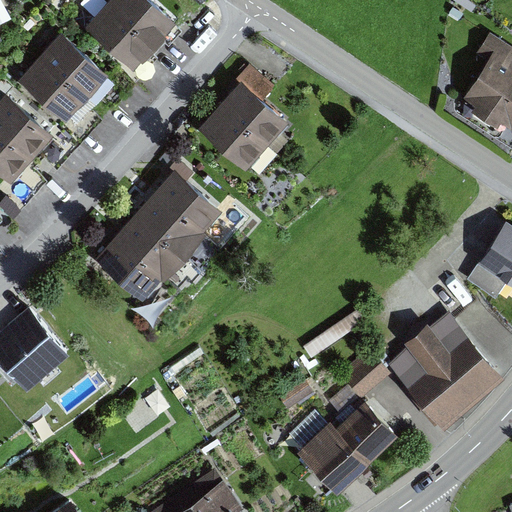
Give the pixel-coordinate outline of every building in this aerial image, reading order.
[(177,19),(155,0),(107,0),(90,20),(138,63),(177,19)] [(110,67),(63,25),(22,71),(69,113),(110,67)] [(511,126),(511,37),(494,26),(480,47),(490,53),(461,99),(510,130),(511,126)] [(291,118),(239,74),(198,121),(250,166),(291,118)] [(57,130),(13,88),(0,102),(0,171),(9,180),(57,130)] [(225,208),(176,163),(96,252),(145,297),(225,208)] [(511,221),(507,218),(481,258),(511,278),(511,221)] [(75,345),(35,303),(0,335),(0,359),(24,387),(75,345)] [(505,369),(451,308),(389,362),(443,423),(505,369)] [(371,355),(345,378),(362,397),(388,374),(371,355)] [(396,436),(361,399),(302,453),(337,490),(396,436)] [(247,511),(223,476),(169,511),(247,511)] [(36,511),(79,511),(66,492),(36,511)]
